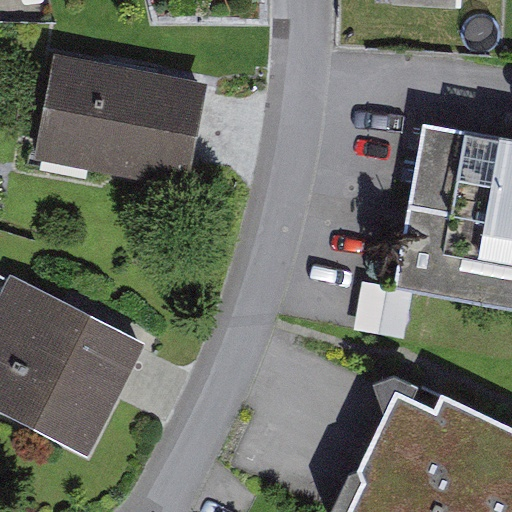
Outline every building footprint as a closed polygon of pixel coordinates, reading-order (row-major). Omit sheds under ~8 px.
[(154,78),(57,59),(40,146),(185,173),(195,121),(202,87),(154,78)] [(511,132),(428,117),(416,173),(395,278),(511,301),(511,132)] [(409,290),(364,279),(353,326),(399,336),(409,290)] [(30,290),(11,281),(0,304),(0,406),(86,449),(127,365),(138,343),(30,290)] [(511,511),(511,429),(397,375),(374,423),(334,506),(345,511),(511,511)]
